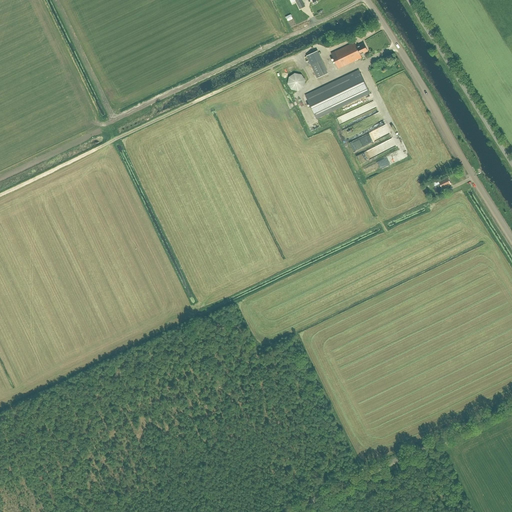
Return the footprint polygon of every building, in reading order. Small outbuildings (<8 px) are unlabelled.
[(305,7),(302,0),(295,0),(300,9),(305,7)] [(295,24),(291,15),(286,17),(288,21),(289,21),(292,26),(295,24)] [(357,47),(354,42),(331,53),(338,69),(362,58),(360,54),(368,51),(364,43),(357,47)] [(318,50),(306,56),(317,78),(328,73),(318,50)] [(370,93),(359,70),(305,95),(316,119),(370,93)] [(302,75),(295,73),(289,77),(288,84),(291,90),(298,91),(304,87),(306,80),(302,75)] [(394,153),(385,156),(388,165),(399,161),(397,155),(395,156),(394,153)] [(438,181),(440,184),(434,186),(437,193),(446,189),(445,187),(451,184),(447,177),(442,180),(442,179),(438,181)]
